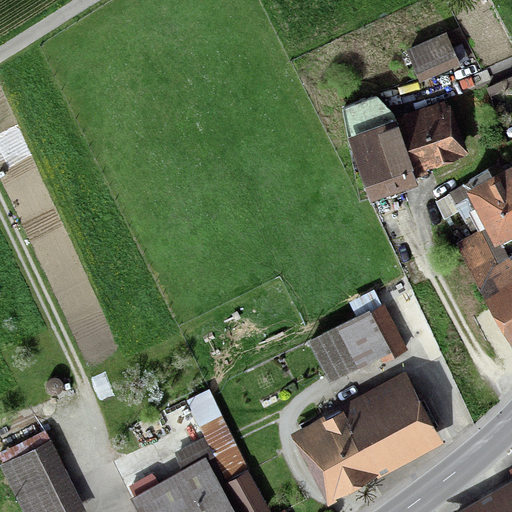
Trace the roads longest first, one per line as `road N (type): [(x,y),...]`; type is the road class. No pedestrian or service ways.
road 1 (unknown): [(409,226),(499,403)]
road 2 (track): [(0,206),(80,380)]
road 3 (secondary): [(399,511),(511,421)]
